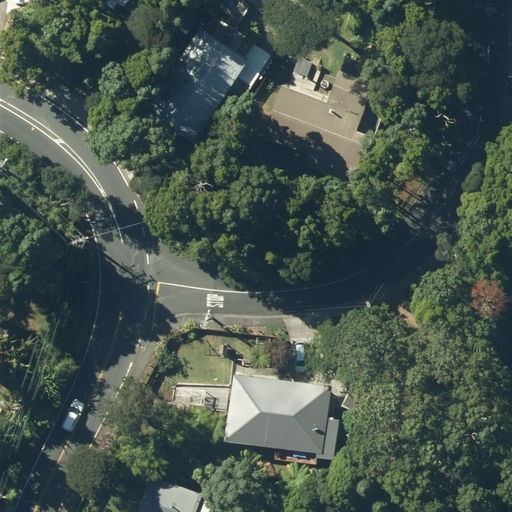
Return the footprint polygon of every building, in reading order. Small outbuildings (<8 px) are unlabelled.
[(152,119),(199,148),(235,93),(248,101),(274,59),(241,37),(232,51),(205,33),(152,119)] [(307,171),(342,184),(377,89),(342,77),(331,108),(285,91),(267,141),(312,158),(307,171)] [(210,143),(217,149),(224,139),(217,134),(210,143)] [(221,163),(231,168),(237,157),(228,152),(221,163)] [(338,467),(344,425),(333,424),(337,390),(236,378),(227,448),(320,460),(320,465),(338,467)] [(345,410),(384,429),(398,400),(359,381),(345,410)] [(205,507),(207,500),(154,481),(142,511),(214,511),(215,510),(205,507)]
